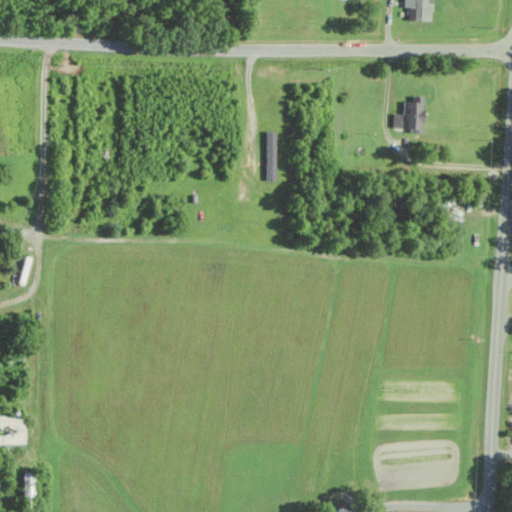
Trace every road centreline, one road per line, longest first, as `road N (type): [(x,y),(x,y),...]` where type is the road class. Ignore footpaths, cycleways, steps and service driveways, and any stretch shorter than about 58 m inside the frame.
road 1 (residential): [(511,50),(228,51),(0,39)]
road 2 (residential): [(488,511),(511,119)]
